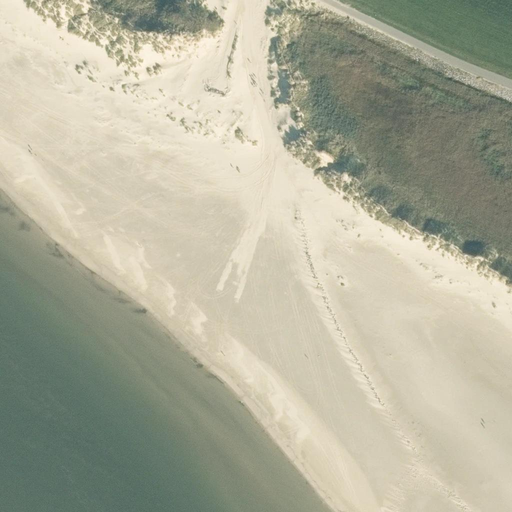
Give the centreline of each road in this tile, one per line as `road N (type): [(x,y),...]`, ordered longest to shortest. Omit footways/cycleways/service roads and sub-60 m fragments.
road 1 (unclassified): [(319,0),(511,90)]
road 2 (unclassified): [(276,153),(246,39),(251,0)]
